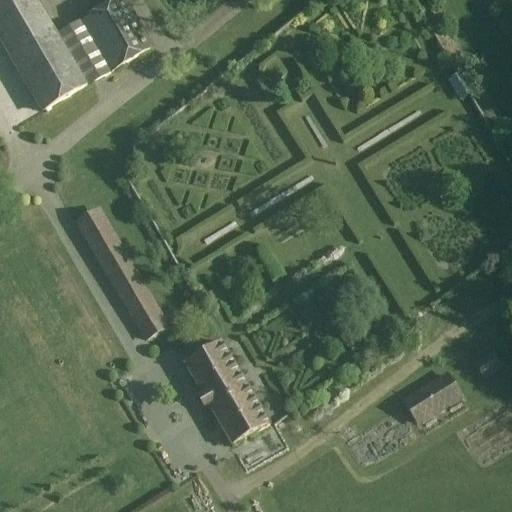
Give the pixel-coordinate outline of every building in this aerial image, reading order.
[(0,0),(0,33),(44,114),(91,88),(62,36),(42,0),(0,0)] [(125,0),(62,36),(91,88),(155,51),(125,0)] [(469,105),(481,101),(473,77),(461,81),(469,105)] [(174,328),(103,211),(76,227),(147,344),(174,328)] [(216,342),(184,362),(238,446),(270,425),(216,342)] [(498,382),(511,373),(511,367),(506,358),(489,368),(498,382)] [(451,375),(407,403),(425,431),(469,403),(451,375)] [(154,419),(163,415),(152,393),(143,397),(154,419)]
